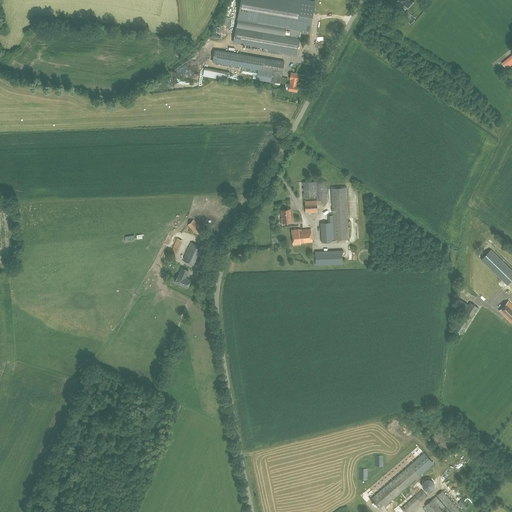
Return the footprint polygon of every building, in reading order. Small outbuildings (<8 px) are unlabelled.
[(240,0),(237,20),(238,20),(264,24),(262,32),(300,38),(301,33),(309,35),(313,12),(315,2),(302,0),(240,0)] [(402,17),(410,24),(415,18),(407,11),(402,17)] [(223,16),(221,27),(225,29),(226,25),(230,26),(232,18),(223,16)] [(238,20),(236,27),(237,27),(262,32),(264,24),(238,20)] [(234,32),(233,42),(236,43),(241,44),(263,48),(262,51),(281,55),(282,53),(297,56),(300,38),(262,32),(237,27),(236,33),(234,32)] [(242,67),(245,55),(215,50),(212,62),(242,67)] [(511,54),(502,62),(506,68),(511,63),(511,54)] [(253,56),(245,55),(242,67),(250,69),(253,56)] [(481,58),(484,66),(492,64),(489,55),(481,58)] [(274,59),(253,56),(250,69),(257,70),(272,72),(274,59)] [(272,72),(271,74),(282,76),(284,61),(274,59),(272,72)] [(206,69),(205,76),(226,79),(227,72),(206,69)] [(272,72),(257,70),(256,79),(270,82),(271,74),(272,72)] [(297,79),(298,80),(299,74),(291,73),(290,78),(291,78),(290,83),(289,90),(297,91),(298,85),(296,84),(297,79)] [(282,76),(271,74),(270,82),(280,84),(282,76)] [(275,110),(274,117),(285,119),(286,112),(275,110)] [(317,200),(327,199),(326,180),(317,181),(317,200)] [(303,196),(316,195),(316,181),(303,181),(303,196)] [(331,188),(333,221),(333,240),(348,239),(346,187),(331,188)] [(305,213),(318,212),(317,200),(305,201),(305,213)] [(282,223),(292,222),(290,209),(281,210),(282,218),(281,218),(282,223)] [(197,235),(203,229),(194,219),(188,225),(197,235)] [(333,221),(321,222),(321,242),(332,242),(332,240),(333,240),(333,221)] [(300,243),(312,242),(311,229),(299,230),(299,229),(292,229),(293,245),(300,244),(300,243)] [(177,254),(183,241),(177,238),(171,252),(177,254)] [(194,266),(203,247),(190,241),(183,260),(194,266)] [(511,269),(490,249),(481,259),(507,285),(511,279),(511,269)] [(343,264),(342,250),(315,251),(315,265),(343,264)] [(187,288),(191,280),(186,278),(189,271),(182,268),(175,282),(187,288)] [(503,287),(485,270),(480,275),(497,292),(503,287)] [(511,323),(511,322),(511,304),(508,301),(499,310),(511,323)] [(479,307),(469,302),(463,313),(453,328),(462,334),(479,307)] [(111,324),(107,336),(115,338),(118,327),(111,324)] [(424,453),(375,495),(383,504),(385,507),(389,503),(389,502),(416,479),(416,480),(420,476),(419,476),(433,464),(424,453)] [(422,485),(423,487),(424,488),(425,490),(427,490),(428,490),(430,490),(432,489),(433,488),(434,487),(434,485),(434,483),(433,481),(432,480),(430,479),(429,479),(427,479),(425,479),(424,480),(423,482),(422,483),(422,485)] [(422,490),(417,494),(422,500),(427,496),(422,490)] [(414,492),(398,506),(401,508),(404,511),(408,511),(422,500),(417,494),(416,495),(414,492)] [(375,495),(372,498),(379,507),(383,504),(375,495)]
